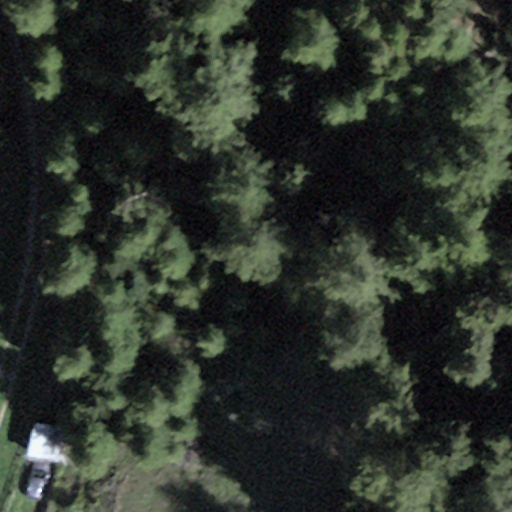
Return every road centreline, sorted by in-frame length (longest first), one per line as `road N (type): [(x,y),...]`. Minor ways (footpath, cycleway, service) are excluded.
road 1 (track): [(36,323),(34,102),(14,0)]
road 2 (track): [(36,323),(0,450)]
